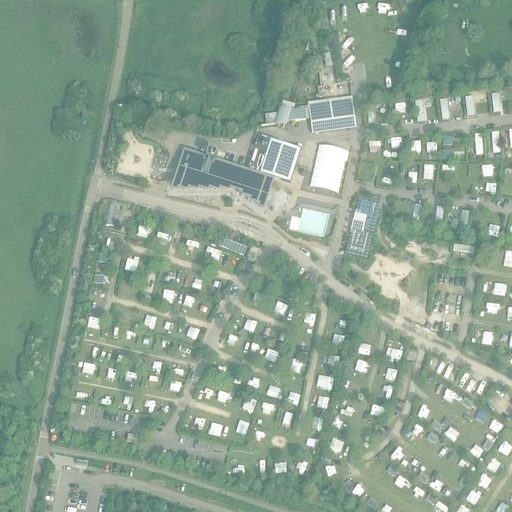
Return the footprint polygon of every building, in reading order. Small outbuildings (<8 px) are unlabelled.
[(500,112),(498,94),(491,94),(493,113),(500,112)] [(474,115),(472,97),(465,98),(467,116),(474,115)] [(278,113),(264,115),(266,126),(275,125),(285,128),(287,121),(290,122),(291,123),(305,121),(305,120),(310,119),(312,135),(355,129),(351,99),(308,104),(308,107),(295,109),(296,111),(290,112),(279,109),(278,113)] [(441,119),(449,118),(446,99),(439,100),(441,119)] [(424,122),(421,100),(414,101),(417,122),(424,122)] [(492,153),(500,152),(498,132),(491,133),(492,153)] [(481,134),(474,134),(475,155),(482,154),(481,134)] [(244,193),(262,206),(272,177),(290,183),(301,149),(258,135),(247,169),(214,158),(216,153),(207,150),(205,156),(186,149),(173,188),(237,187),(238,188),(237,193),(243,195),(244,193)] [(443,137),(443,146),(452,146),(452,138),(443,137)] [(322,145),(317,167),(324,168),(329,146),(322,145)] [(354,226),(349,246),(365,250),(370,230),(368,229),(368,226),(371,227),(374,216),(371,216),(372,213),(375,214),(378,200),(362,196),(359,209),(356,209),(352,225),(354,226)] [(109,204),(105,225),(114,227),(118,206),(109,204)] [(421,206),(414,205),(410,224),(417,226),(421,206)] [(434,225),(441,226),(443,208),(436,207),(434,225)] [(458,230),(466,231),(469,212),(461,211),(458,230)] [(498,217),(491,216),(488,236),(495,237),(498,217)] [(111,231),(104,230),(102,246),(107,247),(111,231)] [(251,247),(247,256),(251,258),(256,249),(251,247)] [(98,263),(107,265),(108,257),(100,255),(98,263)] [(94,283),(103,285),(104,277),(96,275),(94,283)] [(90,305),(96,307),(100,291),(94,289),(90,305)]
